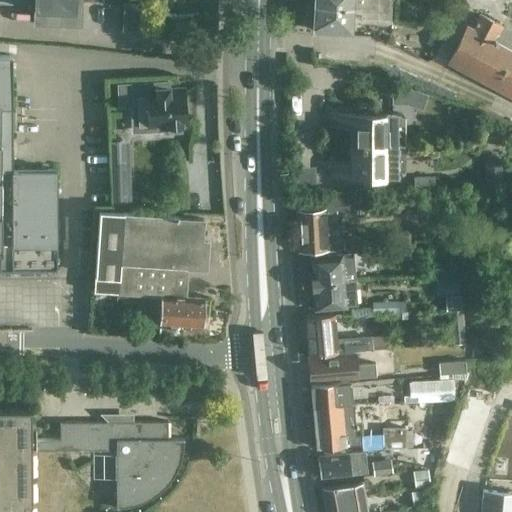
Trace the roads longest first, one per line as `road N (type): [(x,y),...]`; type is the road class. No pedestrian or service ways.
road 1 (primary): [(262,354),(259,0)]
road 2 (unclassified): [(262,354),(0,340)]
road 3 (unknown): [(78,85),(74,344)]
road 4 (primary): [(288,511),(262,354)]
